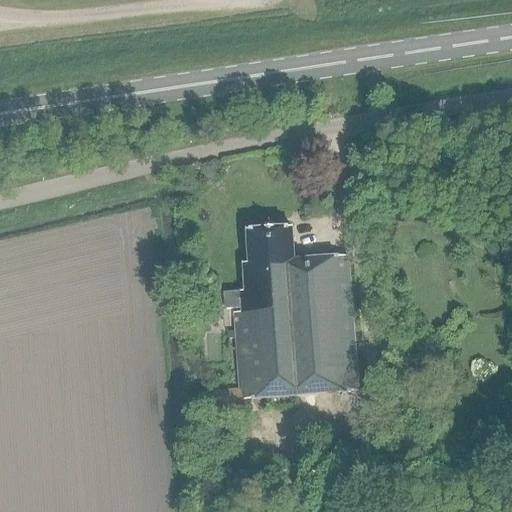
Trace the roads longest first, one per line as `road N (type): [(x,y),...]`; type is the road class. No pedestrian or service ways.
road 1 (unclassified): [(0,200),(242,144),(511,97)]
road 2 (secondary): [(0,114),(511,38)]
road 3 (unclassified): [(239,1),(0,15)]
